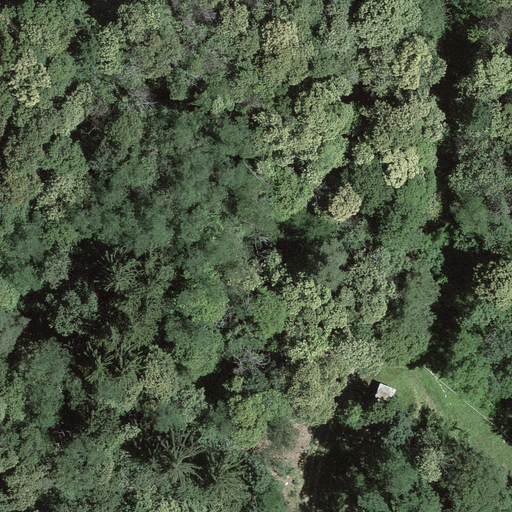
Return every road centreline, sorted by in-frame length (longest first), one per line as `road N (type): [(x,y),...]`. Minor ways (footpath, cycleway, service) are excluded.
road 1 (track): [(445,0),(433,208),(327,415),(308,511)]
road 2 (track): [(350,369),(351,511)]
